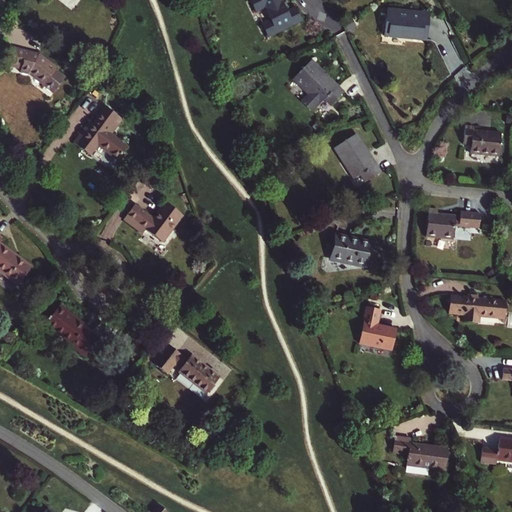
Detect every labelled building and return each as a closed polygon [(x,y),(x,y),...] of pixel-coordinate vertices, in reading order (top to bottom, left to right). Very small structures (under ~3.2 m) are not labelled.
[(281,0),(249,0),(255,13),(264,8),(271,21),(261,25),(267,37),(302,20),(296,8),(287,12),(281,0)] [(385,36),(426,40),(429,14),(387,10),(385,36)] [(39,55),(13,49),(9,66),(21,69),(21,72),(29,74),(29,75),(30,73),(37,78),(38,77),(46,83),(44,85),(53,92),(63,79),(54,72),(56,70),(57,69),(39,55)] [(338,86),(312,60),(294,79),(310,94),(302,102),(313,112),(325,100),(331,106),(343,94),(336,88),(338,86)] [(65,77),(56,70),(54,72),(63,79),(65,77)] [(30,73),(29,75),(44,85),(46,83),(38,77),(37,78),(30,73)] [(111,136),(122,120),(106,108),(92,126),(88,132),(84,129),(73,143),(89,156),(97,145),(117,160),(127,148),(111,136)] [(499,157),(501,134),(473,131),(473,127),(465,126),(463,145),(471,146),(470,154),(499,157)] [(375,165),(367,152),(356,135),(335,148),(354,179),(361,175),(365,182),(379,174),(374,166),(375,165)] [(153,219),(135,205),(124,220),(143,234),(145,231),(163,243),(183,216),(165,203),(153,219)] [(437,210),(428,209),(426,237),(453,239),(455,227),(479,229),(481,213),(461,212),(460,222),(455,222),(455,217),(437,215),(437,210)] [(371,243),(350,238),(336,235),(331,259),(366,267),(371,243)] [(0,243),(0,242),(3,239),(0,236),(0,271),(19,286),(32,268),(0,243)] [(506,302),(478,299),(478,297),(467,296),(466,298),(450,296),(448,313),(465,314),(465,322),(479,323),(479,315),(505,318),(506,302)] [(81,332),(85,325),(60,306),(45,325),(71,344),(69,346),(85,358),(98,340),(89,333),(86,336),(81,332)] [(392,350),(396,329),(377,325),(380,310),(367,307),(359,343),(392,350)] [(215,385),(220,377),(192,356),(188,360),(169,345),(154,365),(168,375),(176,364),(182,369),(179,372),(208,393),(209,392),(211,393),(216,386),(215,385)] [(511,370),(503,369),(502,380),(511,380),(511,370)] [(446,469),(448,448),(410,443),(411,438),(394,436),(392,452),(408,454),(405,472),(427,475),(429,467),(446,469)] [(511,440),(499,438),(498,450),(482,448),(481,462),(497,464),(497,459),(511,461),(511,440)]
